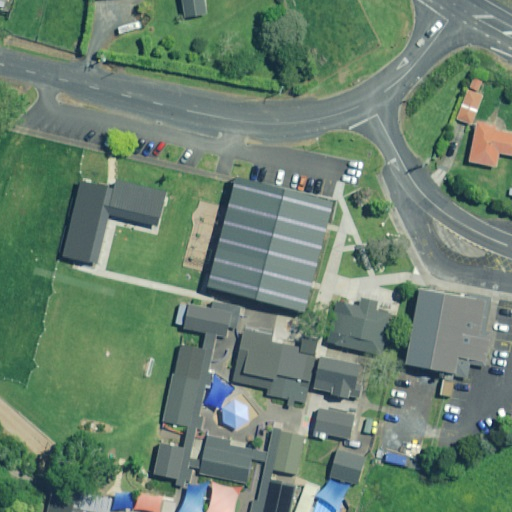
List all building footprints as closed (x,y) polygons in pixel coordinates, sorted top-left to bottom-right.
[(183,0),(187,18),(206,15),(203,0),(183,0)] [(483,96),(468,90),(457,119),(472,125),(483,96)] [(511,156),(511,132),(497,129),(498,125),(478,121),(469,162),(497,168),(500,153),(511,156)] [(479,303),(408,290),(393,368),(464,382),(479,303)] [(385,313),(329,300),(317,349),(373,362),(385,313)] [(200,351),(171,345),(153,426),(181,432),(200,351)] [(303,359),(265,350),(254,397),(292,405),(303,359)] [(350,368),(309,358),(301,394),(341,403),(350,368)] [(344,417),(308,408),(301,435),(337,444),(344,417)] [(296,439),(270,433),(260,476),(286,482),(296,439)] [(244,455),(192,443),(184,479),(236,491),(244,455)] [(174,453),(149,447),(141,482),(166,488),(174,453)] [(355,460),(325,454),(318,486),(347,493),(355,460)] [(280,511),(287,486),(258,479),(249,511),(280,511)] [(310,511),(319,488),(307,483),(296,511),(310,511)]
